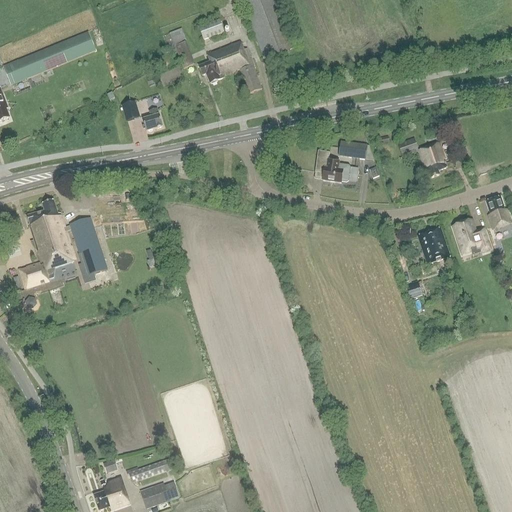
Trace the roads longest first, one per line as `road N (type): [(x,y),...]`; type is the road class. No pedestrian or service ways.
road 1 (unclassified): [(244,135),(262,192),(341,210),(400,213),(511,181)]
road 2 (secondary): [(244,135),(511,81)]
road 3 (tertiary): [(73,511),(37,407),(0,345)]
road 4 (secondary): [(0,195),(129,159)]
road 5 (secondary): [(129,159),(0,182)]
